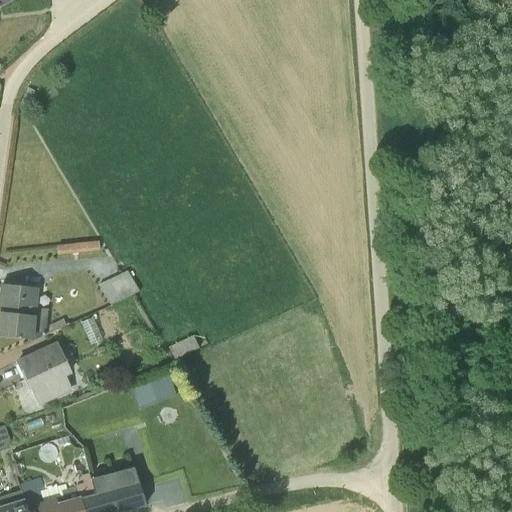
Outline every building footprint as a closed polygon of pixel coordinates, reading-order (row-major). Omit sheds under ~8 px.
[(98,242),(56,246),(57,255),(99,251),(98,242)] [(127,272),(98,286),(111,305),(139,292),(127,272)] [(38,288),(2,285),(0,302),(0,336),(35,341),(44,337),(48,309),(36,309),(38,288)] [(91,318),(80,323),(90,345),(101,340),(91,318)] [(192,336),(168,348),(174,360),(198,348),(192,336)] [(72,375),(56,342),(14,361),(28,391),(29,390),(37,407),(38,408),(72,392),(66,378),(72,375)] [(131,392),(137,408),(174,394),(168,378),(131,392)] [(0,427),(0,446),(9,446),(7,427),(0,427)] [(80,498),(84,511),(121,511),(144,505),(133,468),(90,480),(93,494),(80,498)] [(93,494),(90,480),(88,474),(81,476),(83,485),(66,489),(65,485),(56,486),(46,488),(46,490),(43,491),(39,478),(20,485),(21,490),(28,511),(84,511),(80,498),(93,494)] [(28,511),(21,490),(0,497),(0,511),(28,511)]
